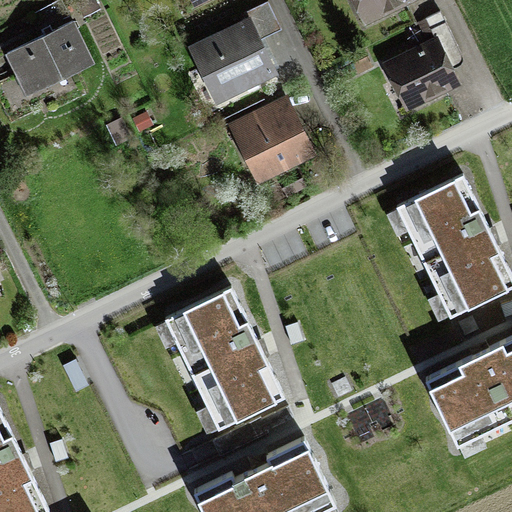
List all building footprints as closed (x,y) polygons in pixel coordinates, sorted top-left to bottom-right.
[(183,0),(187,8),(206,0),(183,0)] [(410,0),(347,0),(362,29),(413,4),(410,0)] [(245,21),(185,49),(211,106),(271,79),(245,21)] [(71,22),(1,56),(21,97),(91,63),(71,22)] [(430,37),(379,61),(404,115),(456,90),(430,37)] [(282,100),(224,129),(254,188),(312,158),(282,100)] [(511,286),(511,278),(461,172),(393,204),(447,318),(511,286)] [(231,285),(169,315),(223,426),(285,396),(231,285)] [(511,417),(511,333),(427,376),(460,443),(511,417)] [(0,511),(31,511),(46,505),(0,409),(0,511)] [(306,435),(195,487),(206,511),(313,511),(338,501),(306,435)]
